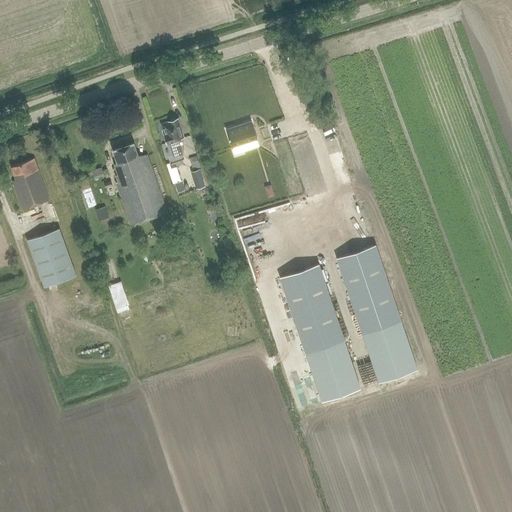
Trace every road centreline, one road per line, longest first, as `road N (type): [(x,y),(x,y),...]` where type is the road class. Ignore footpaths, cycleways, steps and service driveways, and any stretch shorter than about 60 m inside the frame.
road 1 (tertiary): [(0,131),(402,0)]
road 2 (track): [(17,243),(41,297),(86,306),(108,321),(177,511)]
